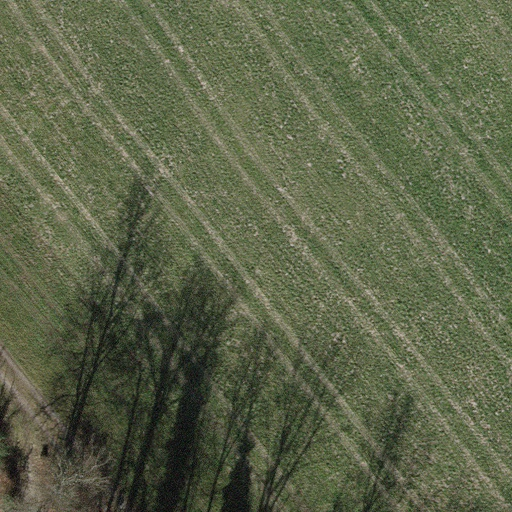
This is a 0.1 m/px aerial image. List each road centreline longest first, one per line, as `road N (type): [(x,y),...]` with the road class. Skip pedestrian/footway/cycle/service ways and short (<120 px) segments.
road 1 (track): [(118,511),(0,371)]
road 2 (track): [(15,389),(34,511)]
